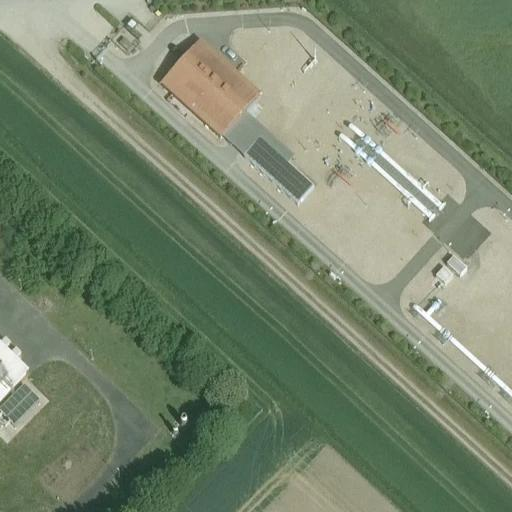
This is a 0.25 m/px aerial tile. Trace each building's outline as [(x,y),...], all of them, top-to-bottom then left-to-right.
[(262,97),(203,44),(164,87),(223,141),(225,139),(241,121),(262,97)] [(241,121),(225,139),(300,206),(316,188),(241,121)] [(466,272),(453,261),(447,268),(460,279),(466,272)] [(444,271),(437,280),(446,288),(453,280),(444,271)] [(0,402),(32,370),(0,339),(0,402)]
